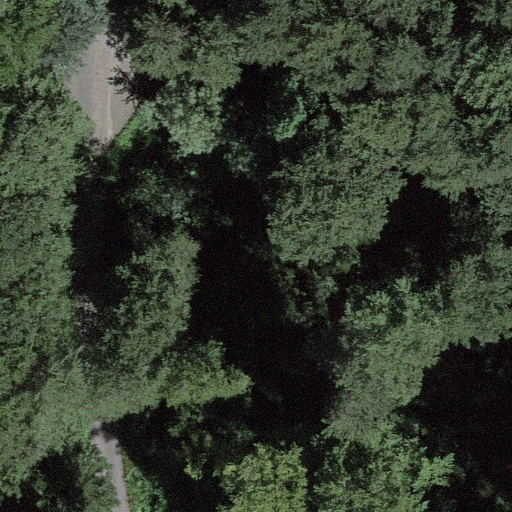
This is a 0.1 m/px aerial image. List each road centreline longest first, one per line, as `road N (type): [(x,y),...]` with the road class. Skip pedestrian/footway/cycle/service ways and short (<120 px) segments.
road 1 (track): [(511,196),(429,82),(366,35),(311,21),(239,18),(92,45)]
road 2 (track): [(120,511),(91,208),(92,45)]
